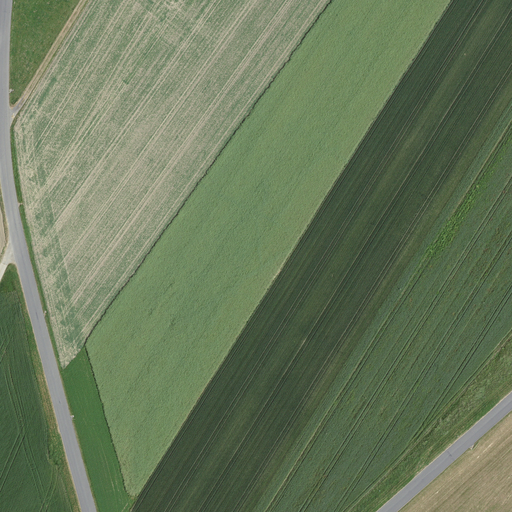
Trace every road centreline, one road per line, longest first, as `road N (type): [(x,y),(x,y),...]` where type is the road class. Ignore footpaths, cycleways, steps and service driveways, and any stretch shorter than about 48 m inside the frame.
road 1 (unclassified): [(5,0),(2,119),(11,207),(89,511)]
road 2 (unclassified): [(384,511),(511,399)]
road 3 (track): [(2,119),(23,99),(83,0)]
